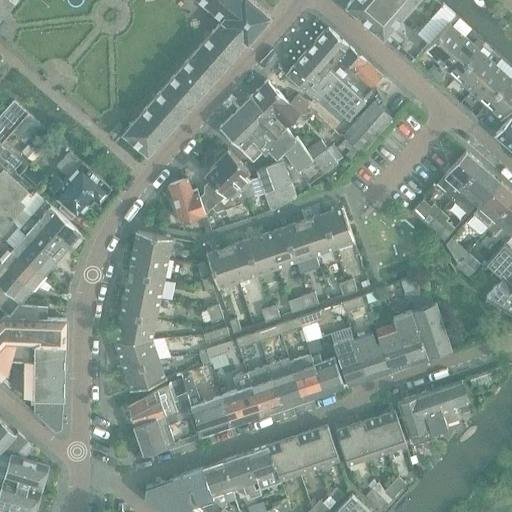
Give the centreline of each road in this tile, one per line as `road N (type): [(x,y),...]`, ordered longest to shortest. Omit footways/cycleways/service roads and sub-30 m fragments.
road 1 (residential): [(77,467),(82,320),(102,239),(127,199),(308,0)]
road 2 (residential): [(511,339),(116,483)]
road 3 (residential): [(449,110),(319,0)]
